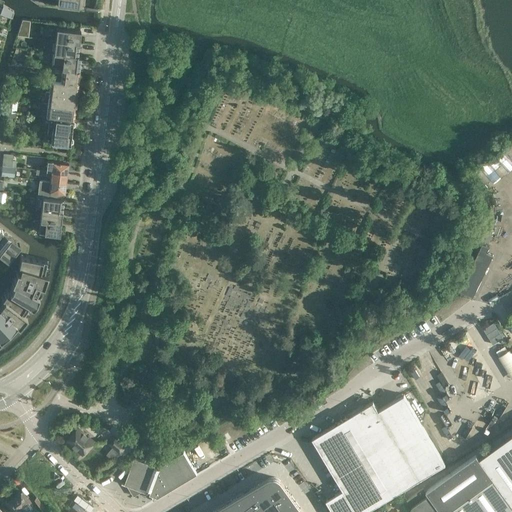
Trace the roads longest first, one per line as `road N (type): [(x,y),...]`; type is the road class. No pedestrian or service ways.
road 1 (unclassified): [(148,511),(479,305)]
road 2 (secondary): [(52,351),(84,285),(119,0)]
road 3 (unknown): [(469,312),(501,370),(492,401),(462,399),(426,338)]
